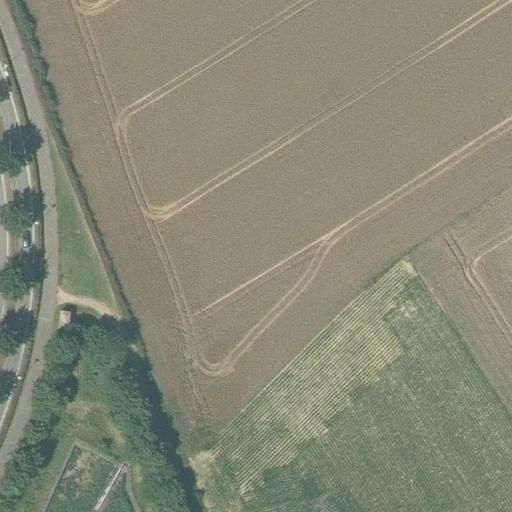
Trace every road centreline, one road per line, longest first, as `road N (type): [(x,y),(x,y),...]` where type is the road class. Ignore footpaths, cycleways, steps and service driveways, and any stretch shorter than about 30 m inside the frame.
road 1 (tertiary): [(0,414),(21,329),(27,252),(19,154),(0,85)]
road 2 (track): [(190,511),(117,327),(89,304),(47,297)]
